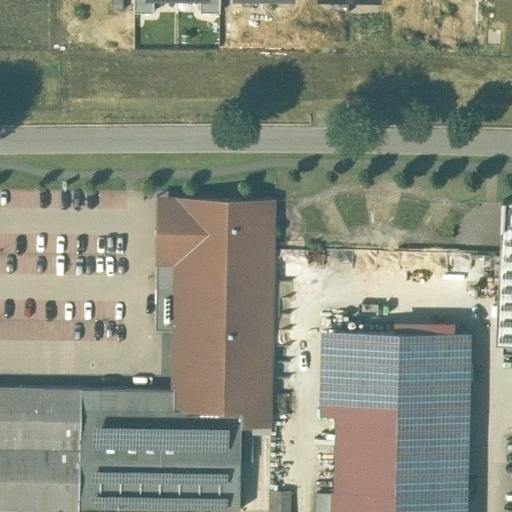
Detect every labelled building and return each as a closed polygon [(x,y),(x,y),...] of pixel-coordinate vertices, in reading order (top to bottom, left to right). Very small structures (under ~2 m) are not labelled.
[(151,10),(151,0),(132,0),(133,10),(151,10)] [(199,0),(199,11),(218,11),(218,0),(199,0)] [(273,198),(178,196),(178,195),(176,195),(175,197),(170,197),(170,216),(175,216),(175,222),(174,222),(174,262),(155,261),(155,263),(154,325),(153,327),(173,328),(171,387),(79,385),(78,405),(239,408),(239,424),(270,424),(275,197),(273,197),(273,198)] [(511,199),(503,199),(502,227),(496,341),(511,341),(511,199)] [(469,511),(474,330),(320,327),(318,413),(334,414),(332,511),(469,511)] [(79,385),(0,383),(0,443),(77,445),(78,405),(79,385)] [(239,408),(78,405),(77,445),(76,507),(237,510),(239,424),(239,408)] [(77,445),(0,443),(0,504),(76,507),(77,445)] [(287,511),(288,491),(270,490),(269,511),(287,511)]
